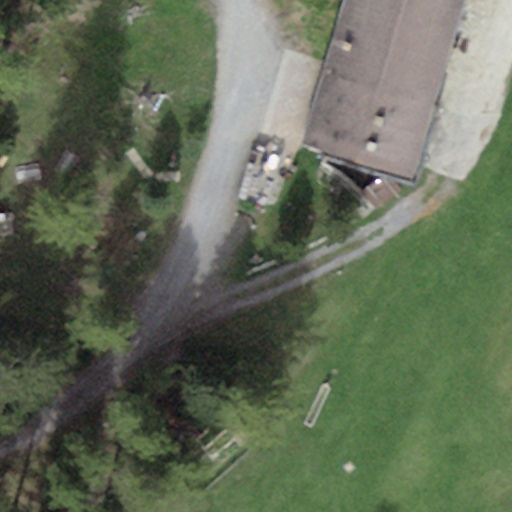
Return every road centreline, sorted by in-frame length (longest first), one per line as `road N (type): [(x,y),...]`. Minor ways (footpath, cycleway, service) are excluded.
road 1 (track): [(0,441),(109,368),(172,295),(211,212),(245,72),(252,0)]
road 2 (track): [(158,314),(315,265),(431,189),(479,106),(511,4)]
